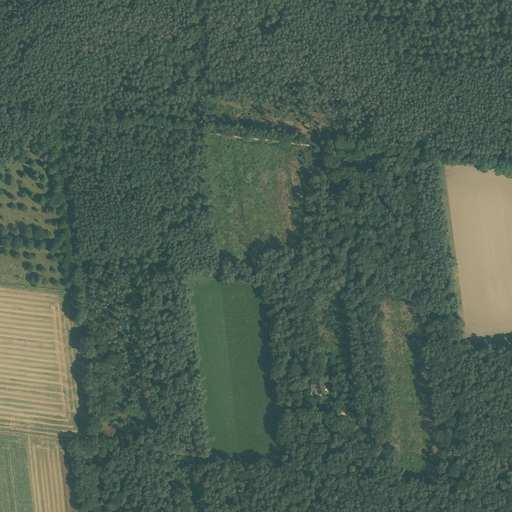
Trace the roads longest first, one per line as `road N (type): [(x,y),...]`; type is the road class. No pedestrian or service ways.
road 1 (track): [(62,118),(511,170)]
road 2 (track): [(96,444),(511,495)]
road 3 (track): [(96,444),(62,118)]
